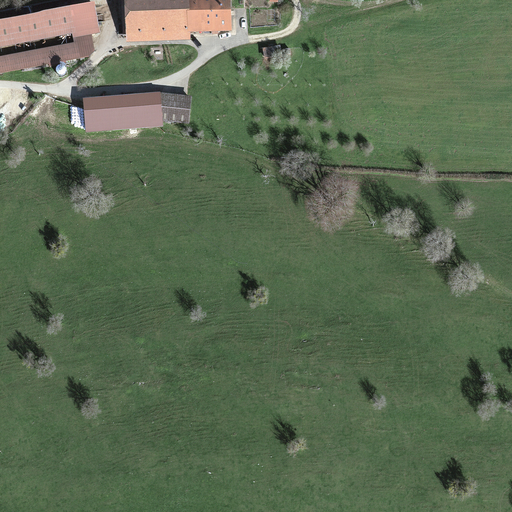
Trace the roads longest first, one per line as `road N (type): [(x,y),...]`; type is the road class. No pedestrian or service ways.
road 1 (track): [(60,89),(43,109),(43,126),(61,146),(172,137),(253,156),(395,216),(511,293)]
road 2 (unclassified): [(0,83),(91,91),(148,85),(243,41)]
